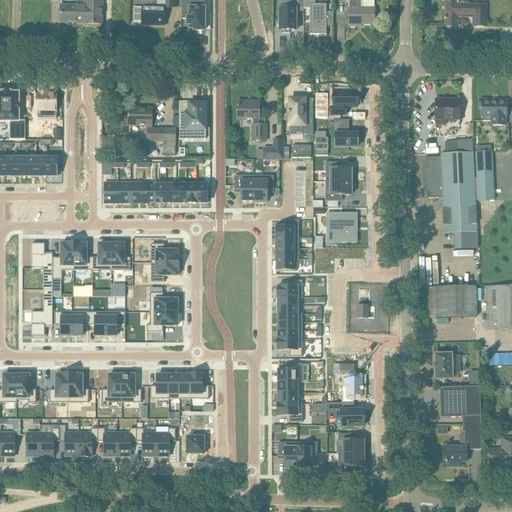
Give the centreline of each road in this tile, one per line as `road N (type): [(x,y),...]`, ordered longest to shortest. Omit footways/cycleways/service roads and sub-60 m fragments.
road 1 (residential): [(253,471),(0,470)]
road 2 (track): [(229,498),(59,495),(3,511)]
road 3 (tertiary): [(407,275),(404,63)]
road 4 (residential): [(375,67),(377,275)]
road 5 (residential): [(0,359),(194,359)]
road 6 (unclassified): [(81,65),(264,68)]
road 7 (tertiary): [(410,502),(408,342)]
road 8 (unclassified): [(410,502),(253,498)]
road 9 (residential): [(377,275),(338,275),(338,341),(377,342)]
road 10 (residential): [(262,225),(263,350),(252,359)]
road 11 (residential): [(377,342),(380,477)]
road 12 (residential): [(193,225),(194,359)]
road 13 (residential): [(93,196),(93,117),(81,65)]
road 14 (residential): [(81,65),(72,196)]
